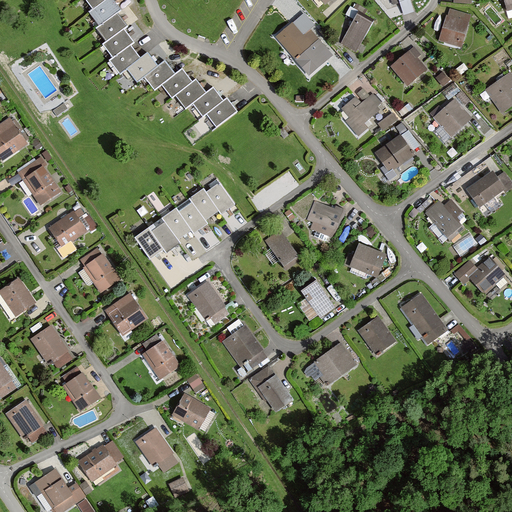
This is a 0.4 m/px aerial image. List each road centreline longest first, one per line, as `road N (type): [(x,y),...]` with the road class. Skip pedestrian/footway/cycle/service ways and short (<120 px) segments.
road 1 (residential): [(333,167),(223,252),(272,335),(309,342),(418,265)]
road 2 (residential): [(0,218),(121,408),(114,420),(0,477)]
road 3 (residential): [(150,0),(172,33),(252,73),(296,122)]
road 4 (residential): [(296,122),(435,0)]
road 5 (residential): [(381,221),(511,127)]
